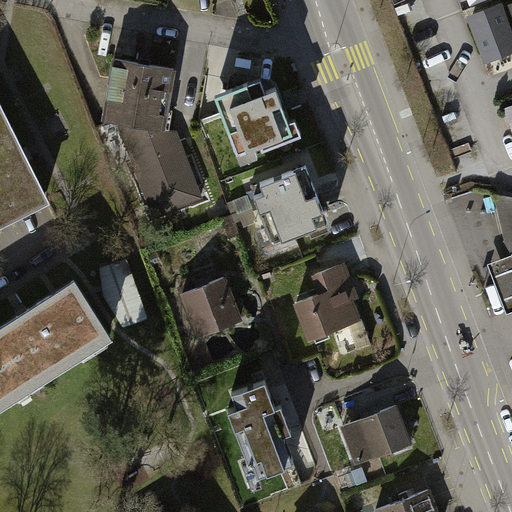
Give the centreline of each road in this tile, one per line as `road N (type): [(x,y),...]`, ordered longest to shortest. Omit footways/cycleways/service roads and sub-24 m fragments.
road 1 (tertiary): [(511,510),(325,20)]
road 2 (residential): [(72,0),(288,33),(325,20)]
